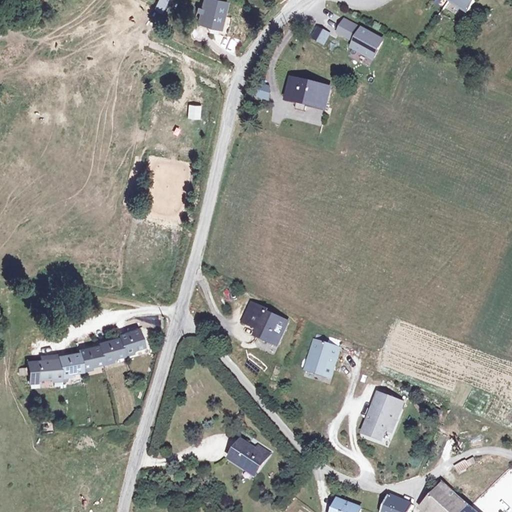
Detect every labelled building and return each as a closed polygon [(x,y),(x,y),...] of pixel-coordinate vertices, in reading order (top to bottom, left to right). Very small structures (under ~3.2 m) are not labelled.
[(168,0),(157,0),(153,9),(162,13),(168,0)] [(202,0),(197,22),(221,28),(227,0),(202,0)] [(450,0),(450,1),(469,12),(477,0),(450,0)] [(352,41),(361,26),(344,17),(336,32),(352,41)] [(384,39),(361,26),(352,41),(349,47),(373,60),(384,39)] [(330,88),(294,80),(289,99),(326,107),(330,88)] [(194,133),(201,134),(204,124),(197,122),(194,133)] [(169,142),(183,142),(183,128),(169,127),(169,142)] [(288,322),(272,315),(268,314),(268,313),(269,311),(252,304),(244,322),(260,329),(258,335),(278,344),(287,324),(288,322)] [(118,336),(119,338),(99,344),(99,346),(79,351),(79,353),(58,357),(58,355),(41,356),(41,361),(24,363),(27,384),(40,383),(39,379),(61,377),(61,375),(83,371),(82,368),(104,364),(103,361),(124,355),(124,353),(145,346),(139,329),(118,336)] [(334,372),(341,348),(315,341),(306,370),(315,373),(316,370),(321,372),(322,375),(334,372)] [(192,394),(204,391),(201,380),(189,383),(192,394)] [(399,416),(392,414),(397,400),(379,393),(374,407),(377,409),(374,417),(371,415),(365,430),(375,434),(377,437),(383,440),(387,431),(392,433),(399,416)] [(231,459),(256,475),(269,454),(259,448),(257,451),(243,442),(231,459)] [(459,472),(469,466),(467,463),(466,461),(456,467),(459,472)] [(426,511),(477,511),(442,480),(419,505),(426,511)] [(412,511),(414,506),(389,495),(382,511),(412,511)] [(361,511),(363,509),(339,500),(334,511),(361,511)]
